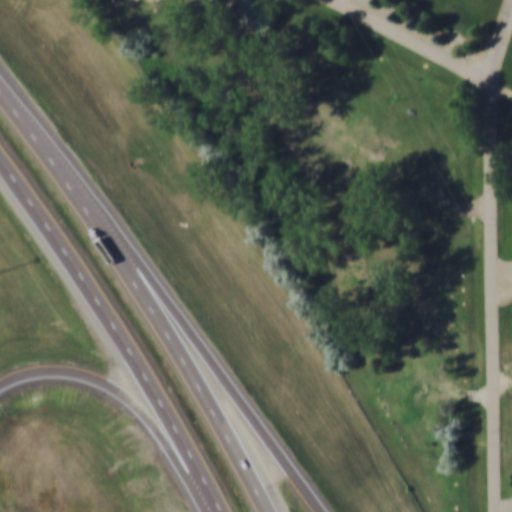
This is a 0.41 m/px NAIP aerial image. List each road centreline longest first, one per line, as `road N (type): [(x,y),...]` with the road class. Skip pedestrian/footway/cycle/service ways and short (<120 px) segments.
road 1 (residential): [(511,0),(490,83),(496,511)]
road 2 (motorway): [(323,511),(43,144)]
road 3 (motorway): [(268,511),(175,344),(43,144)]
road 4 (motorway): [(0,155),(104,305),(221,511)]
road 5 (motorway): [(0,384),(49,368),(113,382),(167,439),(210,511)]
road 6 (residential): [(490,83),(329,0)]
